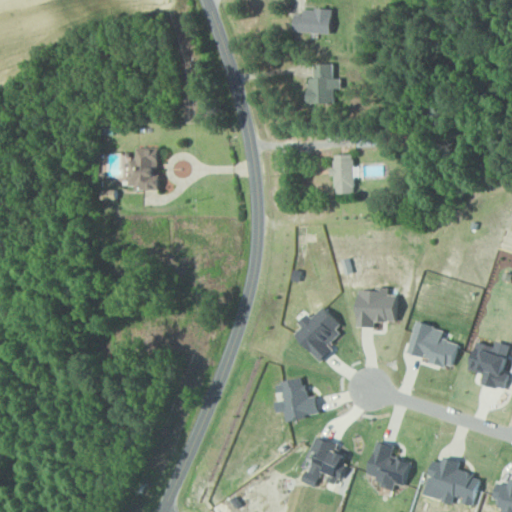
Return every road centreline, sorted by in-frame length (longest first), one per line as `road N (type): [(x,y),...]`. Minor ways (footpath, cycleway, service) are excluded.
road 1 (tertiary): [(162,511),(238,333),(256,261),(250,143),(205,0)]
road 2 (residential): [(511,432),(374,390)]
